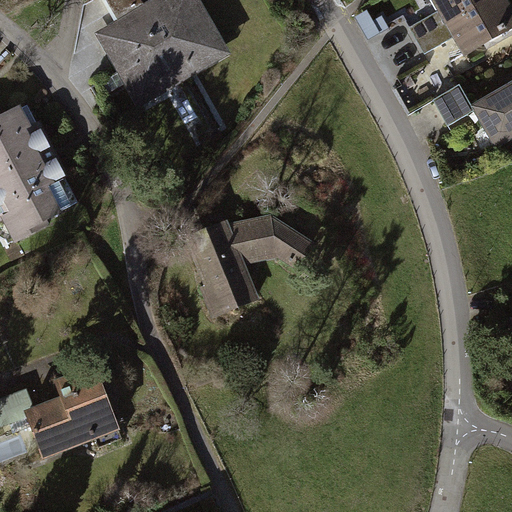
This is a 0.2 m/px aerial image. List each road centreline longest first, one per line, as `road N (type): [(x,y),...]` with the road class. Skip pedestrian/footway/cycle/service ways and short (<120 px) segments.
road 1 (residential): [(232,511),(144,316),(127,210),(95,132),(0,19)]
road 2 (residential): [(457,428),(443,250),(423,191),(320,0)]
